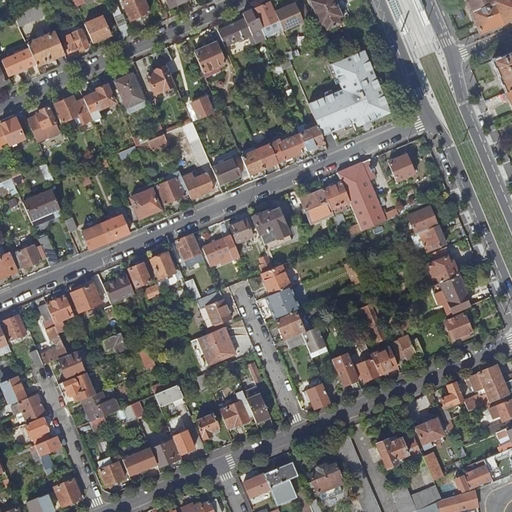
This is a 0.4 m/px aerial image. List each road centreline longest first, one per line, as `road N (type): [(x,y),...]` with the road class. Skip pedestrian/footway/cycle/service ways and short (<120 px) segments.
road 1 (residential): [(0,300),(430,117)]
road 2 (residential): [(241,0),(0,106)]
road 3 (residential): [(300,433),(511,341)]
road 4 (primary): [(430,117),(511,292)]
road 5 (primary): [(511,220),(451,58)]
road 6 (residential): [(236,288),(300,433)]
road 7 (residential): [(43,379),(99,511)]
road 8 (primary): [(380,0),(430,117)]
road 9 (residential): [(104,511),(220,464)]
